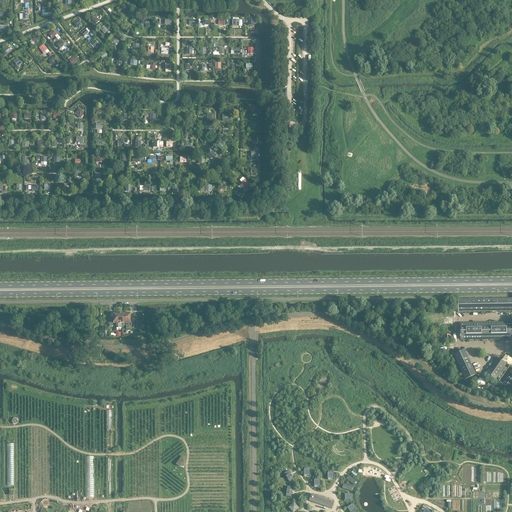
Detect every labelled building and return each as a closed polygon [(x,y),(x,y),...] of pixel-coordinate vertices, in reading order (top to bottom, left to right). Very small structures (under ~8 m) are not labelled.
[(123,5),(118,1),(115,5),(120,9),(123,5)] [(79,20),(74,23),(77,28),(82,25),(79,20)] [(101,28),(104,34),(109,31),(105,25),(101,28)] [(49,31),(46,34),(51,39),(54,36),(49,31)] [(32,45),(40,41),(38,36),(30,40),(32,45)] [(115,45),(120,41),(115,36),(110,40),(115,45)] [(92,39),(88,44),(92,48),(96,43),(92,39)] [(63,40),(57,43),(63,52),(68,49),(63,40)] [(103,59),(109,56),(105,51),(100,54),(103,59)] [(53,56),(49,60),(53,65),(57,61),(53,56)] [(68,60),(72,66),(77,62),(72,57),(68,60)] [(83,113),(84,112),(81,108),(75,113),(80,119),(84,115),(83,113)] [(220,143),(216,148),(221,152),(225,148),(220,143)] [(208,155),(212,159),(217,155),(213,151),(208,155)] [(38,185),(26,185),(26,194),(38,194),(38,185)] [(511,311),(511,298),(457,299),(457,312),(511,311)] [(511,339),(511,323),(460,324),(461,340),(511,339)] [(475,375),(464,350),(461,351),(460,348),(453,352),(454,354),(466,379),(475,375)] [(495,379),(506,364),(497,358),(486,373),(495,379)] [(508,389),(511,383),(511,369),(502,384),(508,389)] [(100,480),(100,457),(92,457),(92,495),(97,495),(97,494),(99,494),(100,480)] [(294,480),(292,476),(289,471),(284,474),(289,482),(294,480)] [(349,476),(348,476),(346,479),(354,485),(356,482),(357,481),(349,476)] [(334,502),(331,501),(329,500),(314,495),(313,498),(312,497),(312,498),(312,499),(311,502),(326,507),(328,508),(332,509),(334,502)]
